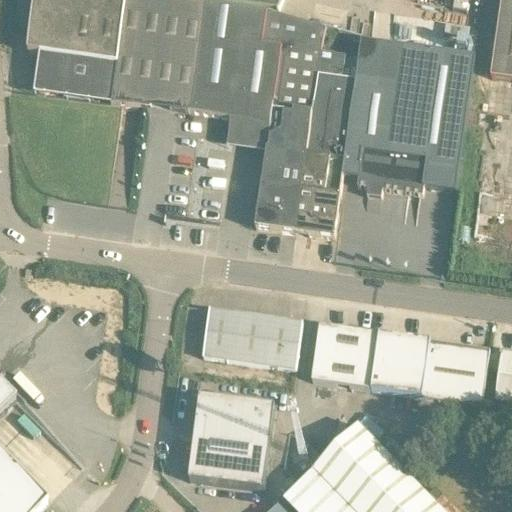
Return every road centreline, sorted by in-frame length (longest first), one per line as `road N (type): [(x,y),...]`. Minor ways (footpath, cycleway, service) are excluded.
road 1 (residential): [(511,310),(165,260)]
road 2 (residential): [(112,511),(151,425),(165,260)]
road 3 (residential): [(165,260),(0,236)]
